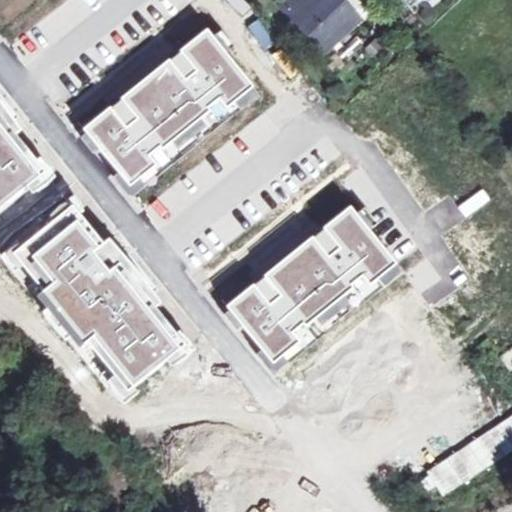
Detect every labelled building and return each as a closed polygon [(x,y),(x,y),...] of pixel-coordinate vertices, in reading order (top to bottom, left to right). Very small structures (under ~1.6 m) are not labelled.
[(334,6),(339,2),(336,0),(287,0),(282,6),(323,51),(352,25),(334,6)] [(343,0),(340,0),(339,2),(334,6),(352,25),(360,17),(343,0)] [(207,29),(85,130),(126,179),(248,78),(207,29)] [(337,78),(347,71),(335,56),(325,64),(337,78)] [(0,211),(46,175),(0,118),(0,211)] [(342,207),(218,300),(264,362),(389,269),(342,207)] [(185,347),(73,209),(9,260),(40,297),(36,301),(78,353),(82,349),(122,398),(185,347)] [(477,279),(485,290),(495,284),(487,272),(477,279)]
